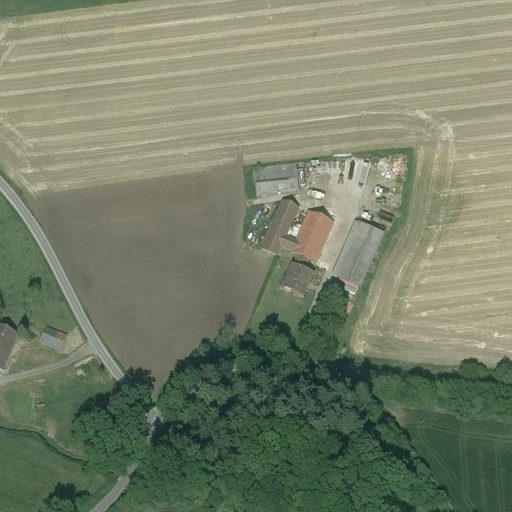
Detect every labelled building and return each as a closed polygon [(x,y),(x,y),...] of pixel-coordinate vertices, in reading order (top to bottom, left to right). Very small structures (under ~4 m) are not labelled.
[(295,165),(253,170),(256,197),(298,192),(295,165)] [(375,193),(372,209),(380,211),(379,219),(394,222),(399,198),(375,193)] [(282,202),(261,251),(276,257),(280,248),(285,237),(297,209),(282,202)] [(333,224),(308,213),(295,242),(291,253),(290,253),(297,256),(308,261),(315,264),(333,224)] [(360,226),(336,281),(359,291),(383,236),(360,226)] [(295,242),(285,237),(280,248),(291,253),(295,242)] [(308,261),(297,256),(293,267),(303,271),(308,261)] [(293,267),(292,267),(282,290),(302,298),(312,275),(303,271),(293,267)] [(270,290),(254,320),(274,331),(290,301),(270,290)] [(18,335),(0,327),(0,371),(2,372),(18,335)] [(66,337),(46,329),(39,344),(60,353),(66,337)]
